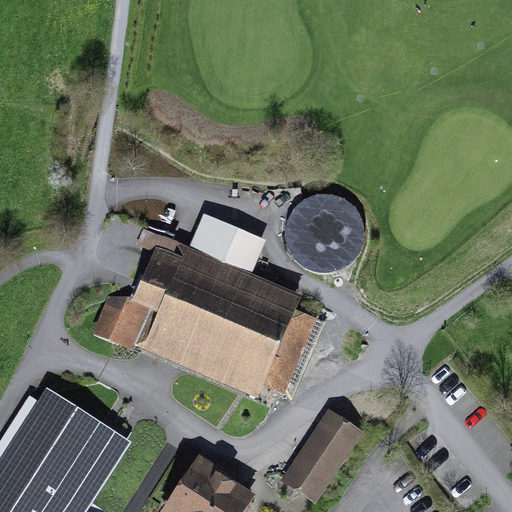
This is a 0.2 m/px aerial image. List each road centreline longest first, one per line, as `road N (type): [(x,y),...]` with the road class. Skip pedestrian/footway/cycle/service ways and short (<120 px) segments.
road 1 (residential): [(387,353),(328,399),(240,449),(47,334)]
road 2 (unclassified): [(47,334),(91,244),(126,0)]
road 3 (residential): [(387,353),(511,495)]
road 4 (residential): [(511,261),(387,353)]
